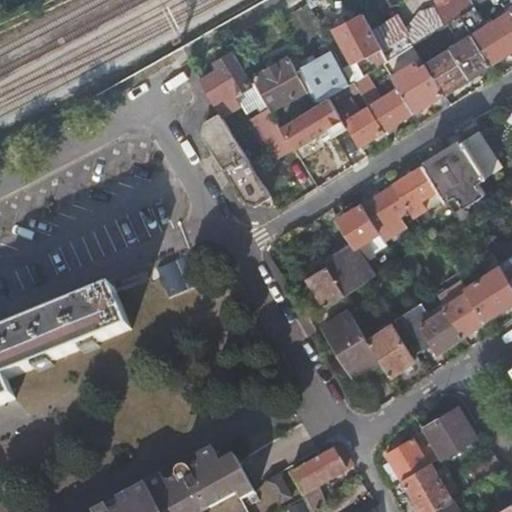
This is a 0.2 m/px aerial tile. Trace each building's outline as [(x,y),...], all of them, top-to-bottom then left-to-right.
[(454,21),(461,17),(476,7),(487,0),(435,0),(435,1),(438,7),(434,10),(422,11),(406,29),(399,17),(374,33),(383,50),(385,54),(389,61),(415,45),(430,36),(439,30),(454,21)] [(472,35),(490,65),(510,53),(511,51),(511,11),(487,26),(476,7),(461,17),(464,22),(472,35)] [(354,65),(383,50),(374,33),(365,16),(350,23),(336,31),(352,61),(354,65)] [(457,26),(464,22),(461,17),(454,21),(457,26)] [(439,30),(451,48),(466,39),(457,26),(454,21),(439,30)] [(466,39),(472,35),(464,22),(457,26),(466,39)] [(442,54),(451,48),(439,30),(430,36),(442,54)] [(480,72),(490,65),(472,35),(466,39),(451,48),(469,79),(480,72)] [(457,86),(469,79),(451,48),(442,54),(437,57),(426,64),(445,94),(457,86)] [(421,57),(426,64),(437,57),(432,50),(421,57)] [(381,67),(384,64),(389,61),(385,54),(376,59),(381,67)] [(202,81),(221,113),(222,115),(233,110),(242,104),(237,95),(251,87),(251,86),(233,55),(218,63),(221,70),(216,72),(202,81)] [(271,109),(273,111),(309,92),(291,59),(273,68),(254,78),(257,82),(271,109)] [(353,84),(355,83),(361,79),(354,65),(352,61),(343,67),(343,68),(353,84)] [(429,103),(445,94),(426,64),(420,67),(416,62),(391,76),(399,88),(414,113),(429,103)] [(321,81),(331,97),(353,84),(343,68),(340,70),(339,68),(326,75),(327,78),(321,81)] [(261,114),(271,109),(257,82),(251,86),(251,87),(237,95),(242,104),(244,109),(255,103),(261,114)] [(400,122),(414,113),(399,88),(382,98),(379,94),(374,97),(372,95),(365,100),(369,106),(385,131),(400,122)] [(341,132),(349,128),(345,121),(336,107),(331,97),(282,128),(286,135),(295,149),(329,129),(334,137),(341,132)] [(336,107),(345,121),(355,115),(346,101),(336,107)] [(373,139),(385,131),(369,106),(355,115),(345,121),(349,128),(361,147),(373,139)] [(280,158),(295,149),(286,135),(282,128),(273,111),(271,109),(261,114),(251,120),(266,145),(270,143),(280,158)] [(225,169),(246,155),(222,115),(221,113),(213,117),(207,121),(204,135),(225,169)] [(480,133),(465,142),(488,178),(503,168),(480,133)] [(440,189),(448,202),(457,196),(465,208),(487,193),(480,183),(488,178),(465,142),(445,154),(425,166),(440,189)] [(265,201),(272,197),(246,155),(225,169),(246,204),(257,206),(265,201)] [(422,200),(440,189),(425,166),(410,175),(394,185),(393,185),(410,211),(411,211),(415,216),(428,208),(422,200)] [(400,217),(410,211),(393,185),(377,195),(362,205),(380,233),(385,241),(407,228),(400,217)] [(326,268),(344,295),(369,280),(374,277),(356,248),(380,233),(362,205),(344,216),(338,220),(353,244),(345,249),(323,263),(326,268)] [(456,214),(461,223),(472,216),(469,211),(462,210),(456,214)] [(447,254),(464,280),(472,275),(455,249),(447,254)] [(468,287),(490,320),(507,309),(511,305),(511,280),(503,267),(496,255),(486,262),(491,271),(468,287)] [(511,261),(503,267),(511,280),(511,261)] [(325,307),(342,297),(344,295),(326,268),(307,280),(316,294),(325,307)] [(478,328),(490,320),(468,287),(464,281),(450,291),(454,296),(444,303),(448,308),(466,336),(478,328)] [(0,407),(16,401),(10,387),(9,382),(22,377),(38,371),(54,364),(83,352),(100,345),(132,332),(115,291),(0,337),(0,407)] [(449,347),(466,336),(448,308),(406,338),(419,357),(436,346),(438,348),(442,346),(446,343),(449,347)] [(370,365),(379,359),(369,342),(350,311),(324,328),(355,379),(372,369),(370,365)] [(382,363),(391,378),(404,369),(416,361),(393,327),(369,342),(379,359),(382,363)] [(102,350),(100,345),(83,352),(85,357),(102,350)] [(376,366),(382,363),(379,359),(370,365),(372,369),(376,366)] [(56,369),(54,364),(38,371),(40,376),(56,369)] [(469,422),(460,407),(424,429),(435,448),(441,458),(478,437),(469,422)] [(441,458),(435,448),(423,456),(413,439),(401,445),(388,453),(403,480),(432,463),(441,458)] [(355,466),(343,445),(291,473),(305,497),(313,511),(315,511),(327,505),(323,496),(318,487),(355,466)] [(249,511),(247,508),(261,501),(236,456),(234,458),(223,464),(218,456),(215,449),(199,458),(201,466),(192,470),(191,469),(189,468),(187,467),(186,467),(185,467),(183,467),(182,467),(180,468),(179,469),(178,470),(178,472),(177,473),(177,474),(177,475),(177,477),(177,478),(169,483),(163,477),(139,491),(119,502),(121,509),(115,511),(111,511),(109,510),(108,510),(107,509),(106,509),(105,509),(104,509),(103,510),(101,510),(100,511),(99,511),(249,511)] [(232,454),(218,456),(223,464),(234,458),(232,454)] [(504,468),(496,455),(454,479),(454,480),(462,493),(504,468)] [(199,458),(182,467),(183,467),(185,467),(186,467),(187,467),(189,468),(191,469),(192,470),(201,466),(199,458)] [(446,485),(432,463),(403,480),(408,489),(419,507),(421,511),(432,511),(454,500),(463,495),(462,493),(454,480),(446,485)] [(180,468),(163,477),(169,483),(177,478),(177,477),(177,475),(177,474),(177,473),(178,472),(178,470),(179,469),(180,468)] [(266,481),(279,504),(292,497),(279,474),(266,481)] [(473,511),(471,509),(463,495),(454,500),(432,511),(473,511)] [(313,511),(305,497),(276,511),(313,511)] [(119,502),(106,509),(107,509),(108,510),(109,510),(111,511),(115,511),(121,509),(119,502)]
